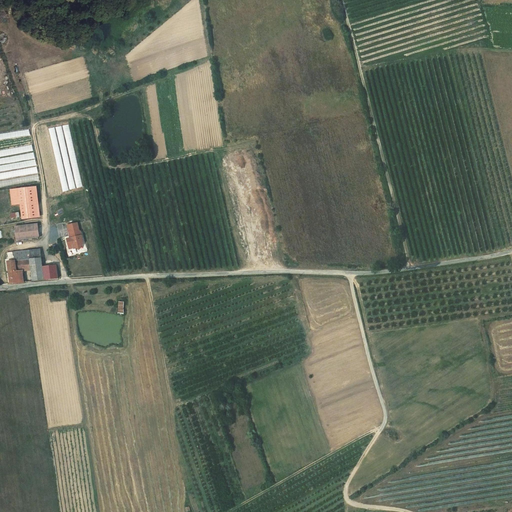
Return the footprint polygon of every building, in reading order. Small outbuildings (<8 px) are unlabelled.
[(63,125),(50,128),(62,191),(82,187),(70,124),(63,125)] [(30,129),(0,133),(0,139),(31,135),(30,129)] [(0,186),(40,181),(34,145),(0,150),(0,186)] [(12,205),(20,204),(22,219),(39,217),(36,187),(10,190),(12,205)] [(76,247),(82,246),(84,242),(81,231),(80,231),(77,223),(67,225),(70,236),(71,235),(71,238),(67,239),(69,246),(73,245),(76,247)] [(38,224),(16,227),(17,240),(39,237),(38,224)] [(44,280),(43,267),(42,260),(41,250),(29,251),(30,260),(32,271),(33,281),(44,280)] [(29,251),(6,254),(9,274),(23,272),(32,271),(30,260),(29,251)] [(43,267),(44,280),(58,279),(56,265),(43,267)] [(9,274),(10,284),(24,283),(23,272),(9,274)]
